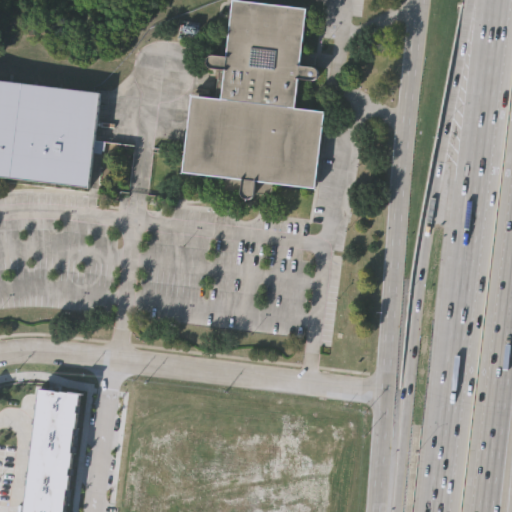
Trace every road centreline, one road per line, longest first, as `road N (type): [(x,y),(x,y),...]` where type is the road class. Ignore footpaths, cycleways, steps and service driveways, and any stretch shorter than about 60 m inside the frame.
road 1 (secondary): [(418,0),(385,392)]
road 2 (residential): [(385,392),(0,352)]
road 3 (motorway): [(469,213),(435,509)]
road 4 (motorway): [(426,223),(397,503)]
road 5 (motorway): [(474,0),(426,223)]
road 6 (motorway): [(484,511),(511,287)]
road 7 (motorway): [(492,0),(469,213)]
road 8 (residential): [(112,358),(92,511)]
road 9 (secondary): [(385,392),(374,511)]
